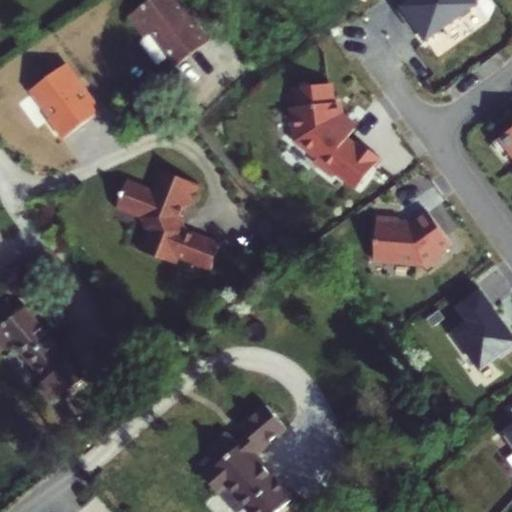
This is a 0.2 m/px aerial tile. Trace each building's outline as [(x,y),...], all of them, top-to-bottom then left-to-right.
[(186,0),(148,0),(133,11),(148,34),(155,29),(178,63),(213,39),(186,0)] [(411,0),(404,5),(428,39),(480,2),(478,0),(411,0)] [(511,130),(502,138),(511,151),(511,130)] [(201,184),(164,170),(156,191),(129,180),(126,189),(123,189),(121,195),(123,195),(120,205),(144,214),(143,217),(149,231),(151,232),(146,246),(162,252),(161,255),(179,262),(181,257),(184,250),(189,252),(186,259),(212,269),(223,240),(196,230),(195,235),(188,232),(181,215),(186,203),(193,207),(201,184)] [(376,260),(425,264),(428,268),(445,255),(442,251),(453,243),(430,211),(413,223),(401,222),(401,218),(379,217),(376,260)] [(151,232),(149,231),(142,247),(161,255),(162,252),(146,246),(151,232)] [(455,335),(467,352),(471,350),(483,367),(501,354),(503,356),(511,349),(511,329),(510,326),(505,329),(500,322),(502,320),(494,309),(497,307),(486,292),(464,308),(474,322),(455,335)] [(84,376),(25,305),(5,320),(2,316),(0,317),(0,341),(7,350),(16,342),(45,378),(38,384),(53,402),(84,376)] [(104,359),(119,378),(149,354),(133,334),(104,359)] [(104,359),(93,368),(108,387),(119,378),(104,359)] [(219,462),(203,476),(234,511),(244,511),(248,509),(250,511),(275,511),(292,498),(254,454),(286,427),(266,404),(240,426),(249,437),(239,445),(229,432),(208,450),(219,462)]
